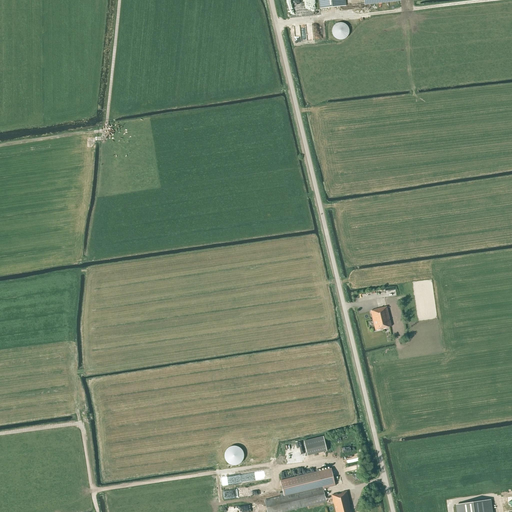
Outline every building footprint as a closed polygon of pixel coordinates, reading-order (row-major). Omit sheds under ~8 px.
[(319,0),(320,9),(345,6),(344,0),(319,0)] [(339,40),(342,40),(344,39),(346,38),(348,36),(349,34),(349,31),(349,29),(348,27),(346,25),(344,24),(342,23),(339,23),(337,24),(335,25),(333,27),(332,29),(332,31),(332,34),(333,36),(335,38),(337,39),(339,40)] [(375,330),(391,327),(387,307),(375,309),(375,310),(371,311),(375,330)] [(327,451),(323,436),(304,441),(307,456),(327,451)] [(267,511),(283,511),(326,501),(323,489),(335,486),(331,468),(296,477),(300,492),(265,501),(267,511)] [(283,493),(296,490),(294,483),(281,486),(283,493)] [(347,491),(332,495),(335,511),(352,511),(352,509),(350,510),(349,506),(351,505),(347,491)]
